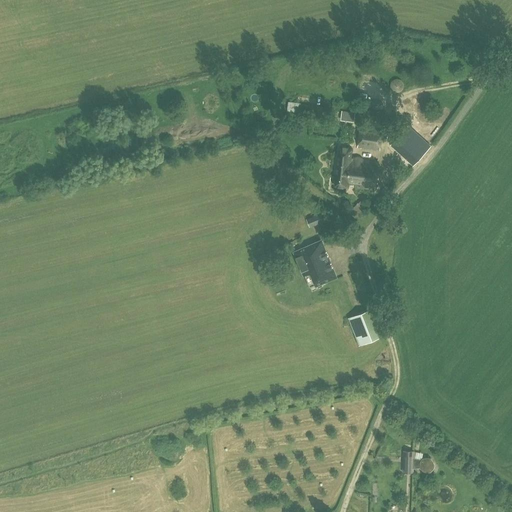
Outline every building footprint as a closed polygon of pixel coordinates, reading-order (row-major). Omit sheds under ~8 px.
[(288,117),(300,118),(300,115),(324,118),(326,107),(289,103),(288,117)] [(341,120),(354,121),(355,113),(342,111),(341,120)] [(358,147),(380,150),(383,129),(360,126),(358,147)] [(408,126),(391,145),(413,166),(431,146),(408,126)] [(348,186),(375,189),(379,163),(351,159),(352,148),(341,146),(336,185),(348,187),(348,186)] [(349,211),(355,219),(369,207),(363,199),(349,211)] [(307,219),(310,227),(327,220),(324,212),(307,219)] [(295,252),(311,288),(321,283),(336,277),(321,241),(295,252)] [(348,317),(359,345),(380,337),(369,309),(348,317)] [(414,473),(414,468),(414,461),(414,457),(415,451),(404,450),(403,472),(414,473)] [(414,468),(420,469),(421,469),(424,472),(428,472),(432,471),(434,467),(435,464),(433,460),(430,457),(426,457),(422,459),(421,459),(414,457),(414,461),(414,468)] [(507,496),(502,500),(507,505),(511,501),(507,496)]
